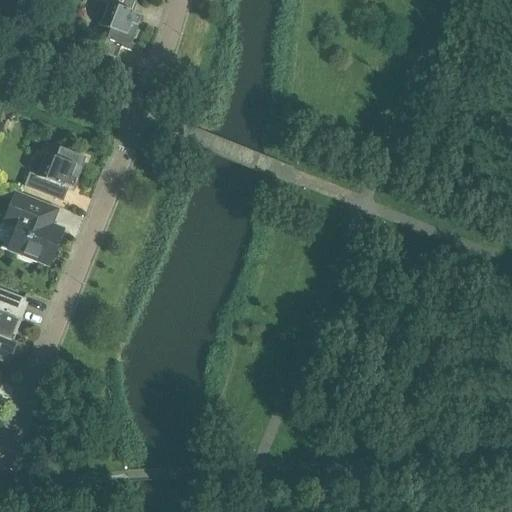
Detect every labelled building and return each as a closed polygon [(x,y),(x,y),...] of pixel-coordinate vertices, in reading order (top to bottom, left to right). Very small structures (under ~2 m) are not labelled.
[(131,12),(135,0),(97,0),(109,4),(101,26),(111,30),(101,54),(117,60),(122,46),(129,49),(138,26),(137,26),(141,17),(132,13),(132,12),(131,12)] [(32,30),(43,34),(49,19),(38,15),(32,30)] [(24,187),(63,202),(69,188),(73,189),(76,180),(77,181),(86,158),(60,148),(56,158),(46,154),(37,175),(30,172),(24,187)] [(36,263),(37,260),(48,265),(58,241),(54,240),(59,228),(51,225),(57,210),(29,199),(27,204),(14,199),(5,222),(18,227),(11,245),(24,250),(22,257),(36,263)] [(0,359),(9,364),(18,343),(10,340),(26,299),(0,288),(0,359)]
